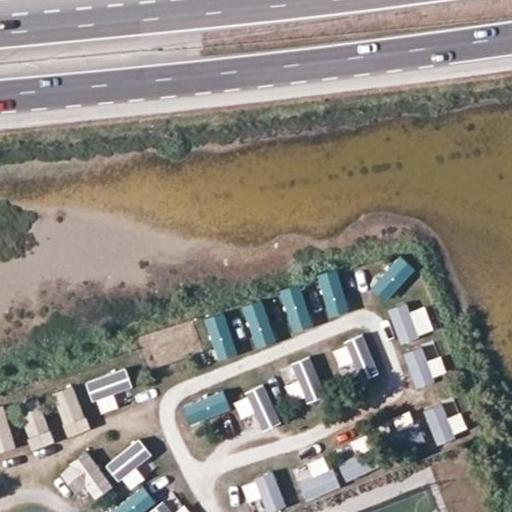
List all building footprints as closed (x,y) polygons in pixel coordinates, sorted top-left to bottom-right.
[(387,301),(418,270),(404,255),(372,286),(387,301)] [(339,269),(319,275),(331,317),(352,310),(339,269)] [(302,283),(280,291),(295,332),(316,325),(302,283)] [(264,299),(244,306),(259,347),(279,340),(264,299)] [(426,300),(390,312),(401,342),(436,331),(426,300)] [(220,360),(240,354),(226,312),(206,318),(220,360)] [(365,334),(332,348),(348,387),(382,373),(365,334)] [(407,353),(414,385),(450,377),(444,345),(407,353)] [(279,367),(287,403),(324,395),(316,359),(279,367)] [(90,380),(100,413),(137,402),(126,368),(90,380)] [(77,385),(54,393),(70,436),(92,428),(77,385)] [(267,387),(235,401),(250,435),(282,421),(267,387)] [(191,424),(232,410),(226,390),(184,404),(191,424)] [(472,431),(462,400),(427,412),(437,443),(472,431)] [(5,403),(0,405),(0,452),(19,446),(5,403)] [(23,410),(34,448),(55,442),(44,404),(23,410)] [(416,409),(390,416),(399,446),(424,439),(416,409)] [(367,435),(338,445),(351,479),(379,468),(367,435)] [(108,464),(129,492),(144,482),(135,470),(154,455),(141,438),(108,464)] [(93,452),(62,470),(80,501),(111,482),(93,452)] [(298,465),(311,499),(341,487),(328,453),(298,465)] [(274,473),(241,485),(251,511),(262,511),(286,503),(274,473)] [(145,511),(158,501),(145,485),(111,511),(145,511)] [(192,511),(178,494),(154,511),(192,511)]
